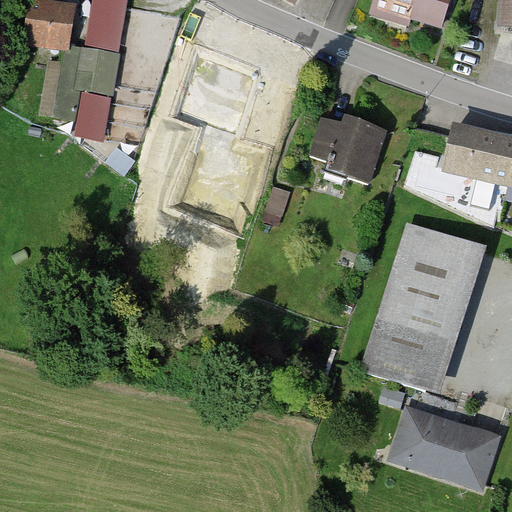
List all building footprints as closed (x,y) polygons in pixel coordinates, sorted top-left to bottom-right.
[(105,0),(98,47),(118,49),(126,0),(105,0)] [(379,0),(375,13),(445,33),(454,0),(379,0)] [(511,0),(505,0),(503,28),(511,28),(511,0)] [(72,12),(33,6),(28,43),(67,48),(72,12)] [(82,6),(78,44),(89,46),(93,7),(82,6)] [(116,56),(67,48),(53,118),(75,122),(80,91),(109,97),(116,56)] [(109,103),(88,100),(83,138),(102,140),(109,103)] [(386,135),(346,122),(344,130),(323,123),(311,158),(331,165),(328,173),(369,186),(386,135)] [(511,145),(455,132),(446,170),(511,185),(511,145)] [(133,167),(115,154),(108,164),(126,176),(133,167)] [(440,395),(484,252),(405,228),(361,371),(440,395)] [(408,407),(389,464),(484,494),(503,437),(408,407)]
